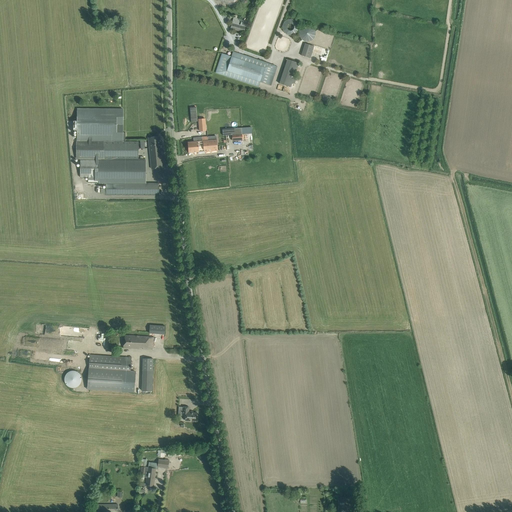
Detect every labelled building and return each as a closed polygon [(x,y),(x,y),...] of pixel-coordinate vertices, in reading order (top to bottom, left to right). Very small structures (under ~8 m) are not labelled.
[(284,35),(297,34),(296,20),(283,21),(284,35)] [(230,29),(244,32),(245,27),(240,26),(238,25),(232,23),(230,28),(230,29)] [(302,28),(300,31),(299,36),(301,39),(305,42),(309,42),(313,40),(315,36),(316,32),(314,28),(310,26),(306,26),(302,28)] [(313,46),(305,44),(301,56),(310,58),(313,46)] [(328,60),(329,49),(320,49),(319,59),(328,60)] [(260,82),(271,85),(277,66),(233,52),(231,56),(222,53),(215,73),(259,87),(260,82)] [(279,83),(291,87),(298,63),(287,59),(279,83)] [(122,133),(122,109),(77,109),(77,120),(77,121),(73,121),(73,130),(77,130),(77,142),(125,142),(125,133),(122,133)] [(252,127),(226,129),(226,135),(252,133),(252,127)] [(148,138),(151,169),(162,168),(161,155),(162,155),(160,136),(148,138)] [(193,142),(188,142),(188,153),(218,150),(217,140),(208,140),(208,137),(202,137),(202,141),(193,142)] [(138,142),(125,142),(77,142),(77,159),(80,159),(138,159),(138,142)] [(99,182),(99,183),(106,183),(145,183),(145,159),(138,159),(80,159),(80,177),(89,177),(95,177),(95,182),(99,182)] [(159,183),(145,183),(106,183),(106,195),(159,195),(159,183)] [(150,324),(149,333),(165,334),(165,325),(150,324)] [(154,337),(125,335),(123,348),(140,349),(140,347),(143,347),(143,349),(153,349),(154,337)] [(123,373),(130,374),(131,358),(90,355),(89,371),(123,373)] [(142,391),(152,391),(153,359),(143,358),(142,391)] [(77,387),(78,386),(79,385),(80,383),(81,382),(81,381),(81,379),(81,378),(81,376),(80,375),(79,374),(78,373),(77,372),(76,371),(74,371),(73,371),(71,371),(70,371),(69,372),(68,372),(67,373),(66,374),(65,375),(65,376),(64,378),(64,379),(64,381),(65,382),(65,384),(66,385),(67,386),(68,387),(70,387),(71,388),(73,388),(74,388),(76,387),(77,387)] [(122,391),(123,373),(89,371),(87,389),(113,391),(122,391)] [(185,420),(191,421),(196,421),(197,413),(189,412),(189,407),(183,407),(182,414),(186,415),(185,420)] [(149,463),(148,468),(146,485),(153,486),(155,466),(167,468),(168,460),(158,458),(158,464),(149,463)]
